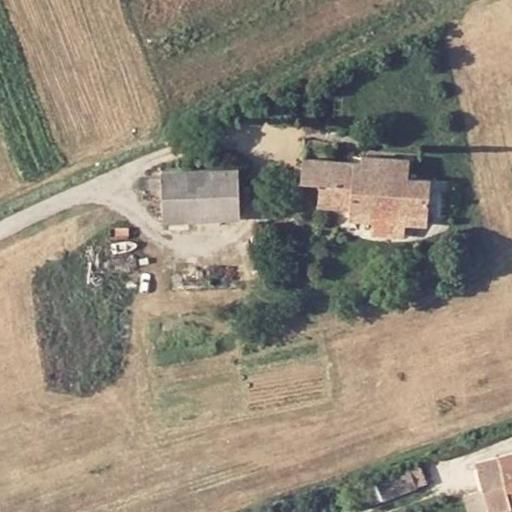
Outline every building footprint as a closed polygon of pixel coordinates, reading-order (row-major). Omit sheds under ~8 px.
[(380,166),(380,154),(362,152),(362,159),(369,159),(369,167),(380,166)] [(404,208),(404,219),(427,221),(431,177),(408,176),(409,156),(380,154),(380,166),(369,167),(369,159),(362,159),(304,155),(303,178),(320,179),(319,202),(349,204),(349,215),(372,217),(376,217),(376,206),(404,208)] [(238,166),(161,168),(163,216),(238,213),(238,166)] [(372,231),(404,232),(404,219),(404,208),(376,206),(376,217),(372,217),(372,231)] [(511,449),(475,460),(483,488),(490,509),(511,503),(511,498),(511,497),(511,449)] [(490,511),(490,509),(483,488),(467,493),(472,511),(490,511)]
